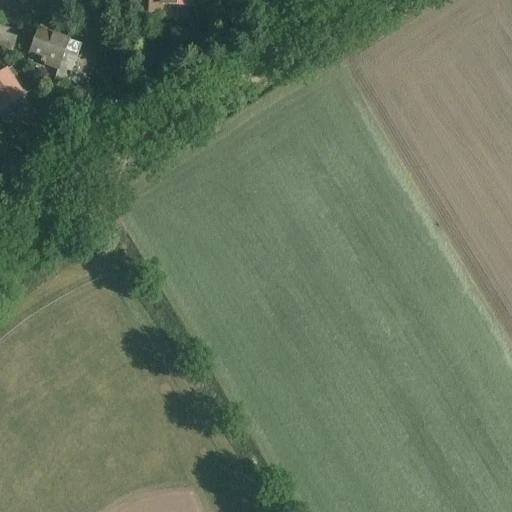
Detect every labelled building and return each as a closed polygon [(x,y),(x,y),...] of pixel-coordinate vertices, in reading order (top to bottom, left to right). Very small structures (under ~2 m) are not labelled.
[(149,0),(149,15),(162,16),(163,5),(193,8),(193,0),(149,0)] [(79,57),(65,52),(69,42),(39,30),(29,57),(42,62),(41,65),(58,71),(59,68),(73,73),(79,57)] [(0,47),(13,47),(13,32),(0,32),(0,47)] [(140,73),(155,74),(156,56),(141,55),(140,73)] [(31,112),(23,100),(25,99),(7,72),(0,76),(0,117),(6,127),(31,112)] [(134,117),(140,103),(127,97),(121,112),(134,117)] [(73,115),(67,128),(76,132),(82,120),(73,115)] [(17,155),(0,158),(0,166),(3,182),(18,179),(15,165),(19,165),(17,155)]
